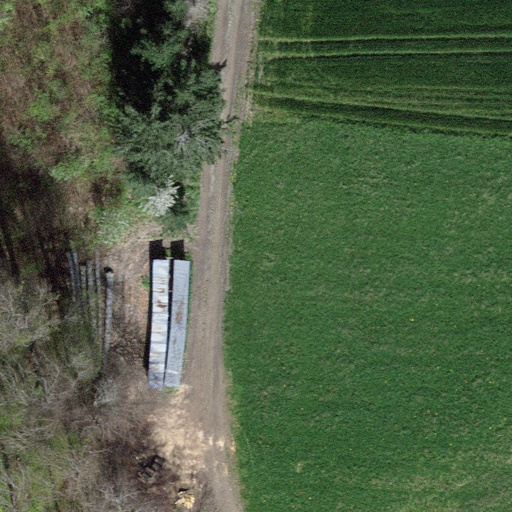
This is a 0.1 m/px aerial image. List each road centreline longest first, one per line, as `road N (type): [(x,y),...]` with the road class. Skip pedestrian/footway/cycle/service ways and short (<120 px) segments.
road 1 (track): [(253,0),(207,363),(215,456),(231,511)]
road 2 (track): [(207,363),(144,511)]
